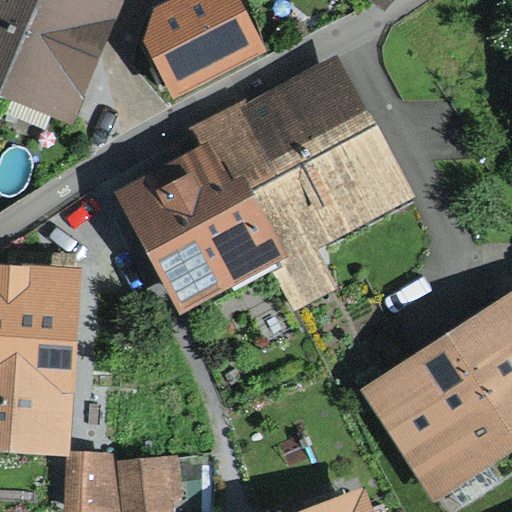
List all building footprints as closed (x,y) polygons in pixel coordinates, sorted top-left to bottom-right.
[(0,0),(0,80),(12,85),(29,42),(15,36),(29,0),(0,0)] [(84,14),(90,0),(102,0),(117,7),(120,0),(29,0),(15,36),(29,42),(12,85),(58,103),(95,18),(84,14)] [(170,0),(141,26),(133,60),(148,77),(168,47),(222,5),(218,0),(170,0)] [(209,65),(246,37),(222,5),(168,47),(148,77),(164,95),(206,61),(209,65)] [(257,136),(259,140),(212,167),(231,202),(243,195),(357,124),(326,66),(261,103),(274,127),(257,136)] [(368,145),(357,124),(243,195),(274,252),(282,267),(275,271),(293,306),(325,290),(288,223),(310,211),(323,235),(394,196),(368,145)] [(243,195),(231,202),(212,167),(135,209),(177,289),(220,266),(226,277),(270,253),(274,252),(243,195)] [(0,273),(0,433),(53,437),(66,257),(11,252),(9,274),(0,273)] [(511,311),(456,348),(510,432),(511,430),(511,311)] [(440,477),(510,432),(456,348),(386,393),(440,477)] [(82,457),(87,511),(115,511),(110,458),(82,457)] [(119,467),(123,511),(164,511),(160,463),(119,467)]
